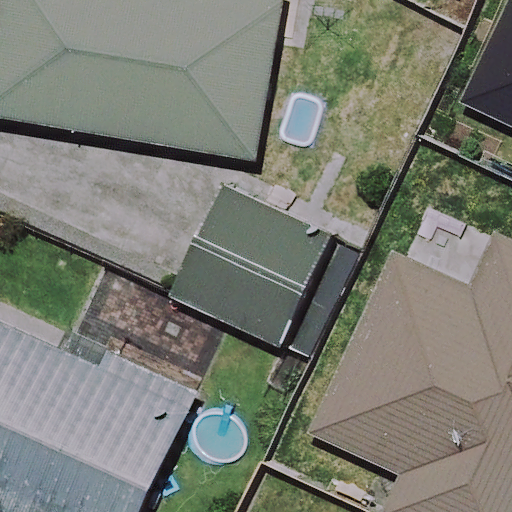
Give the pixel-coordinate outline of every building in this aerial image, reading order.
[(283,7),(237,0),(16,0),(0,105),(0,116),(259,157),(283,7)] [(511,29),(476,111),(511,126),(511,29)] [(343,245),(234,194),(185,299),(294,350),(343,245)] [(511,511),(511,239),(503,235),(498,246),(417,210),(320,434),(416,476),(400,511),(511,511)] [(147,511),(197,403),(0,313),(0,508),(8,511),(147,511)]
